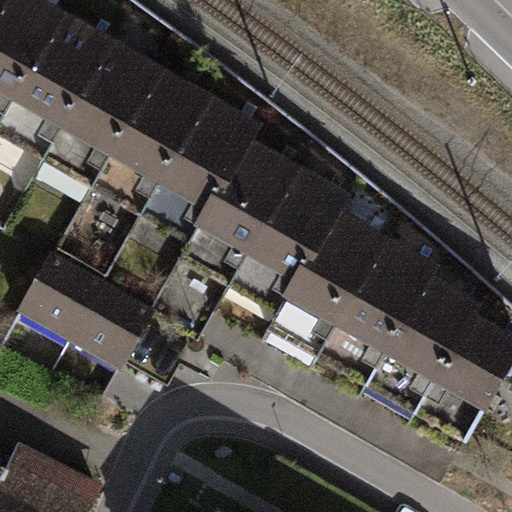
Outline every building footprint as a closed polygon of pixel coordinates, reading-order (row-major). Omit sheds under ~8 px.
[(15,0),(5,0),(0,9),(0,120),(56,23),(15,0)] [(56,23),(0,120),(0,129),(46,156),(106,52),(56,23)] [(106,52),(46,156),(94,184),(155,80),(106,52)] [(155,80),(94,184),(142,212),(202,108),(155,80)] [(202,108),(142,212),(192,240),(245,148),(252,136),(202,108)] [(245,148),(192,240),(183,256),(232,284),(294,176),(245,148)] [(294,176),(232,284),(280,312),(333,220),(342,204),(294,176)] [(333,220),(280,312),(276,319),(326,348),(383,249),(333,220)] [(383,249),(326,348),(376,377),(428,287),(433,278),(383,249)] [(104,286),(50,256),(18,313),(73,343),(104,286)] [(153,314),(104,286),(73,343),(120,370),(153,314)] [(428,287),(376,377),(424,404),(470,324),(475,315),(428,287)] [(511,348),(470,324),(424,404),(472,432),(511,361),(511,348)] [(0,511),(86,511),(100,483),(22,448),(12,468),(0,462),(0,511)]
